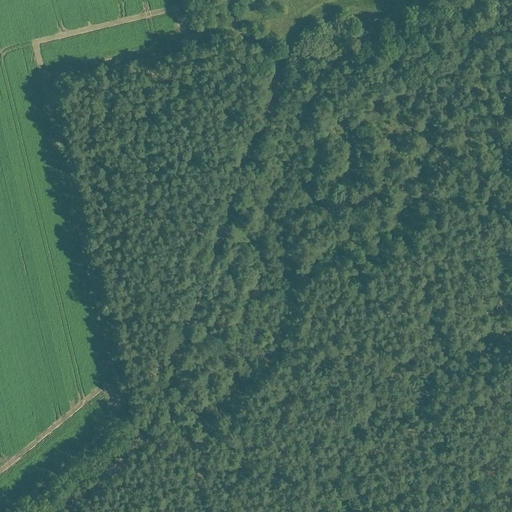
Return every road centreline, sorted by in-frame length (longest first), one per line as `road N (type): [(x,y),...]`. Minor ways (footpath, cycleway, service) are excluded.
road 1 (track): [(322,8),(300,24),(279,70),(136,442),(58,511)]
road 2 (track): [(279,70),(295,78),(511,12)]
